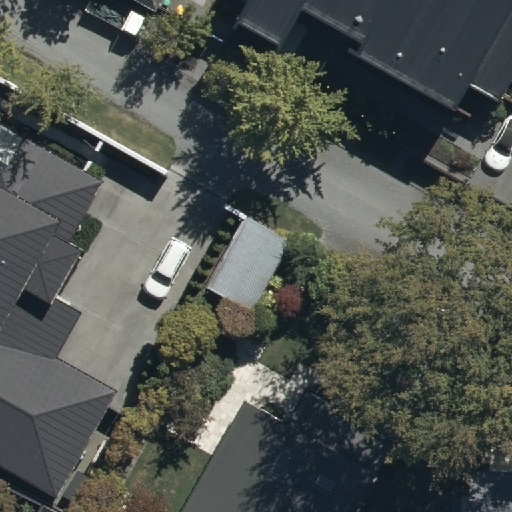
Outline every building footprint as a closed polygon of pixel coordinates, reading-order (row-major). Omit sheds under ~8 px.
[(162,0),(133,0),(156,13),(162,0)] [(511,0),(248,0),(236,23),(280,48),(302,10),(354,40),(349,49),(455,109),(470,82),(500,99),(511,76),(511,0)] [(0,465),(55,496),(113,392),(54,359),(79,314),(54,300),(82,251),(67,243),(102,182),(21,137),(0,173),(0,465)] [(289,242),(246,218),(207,288),(251,312),(289,242)] [(349,511),(373,471),(241,397),(178,511),(349,511)] [(511,511),(511,471),(469,471),(468,511),(511,511)]
